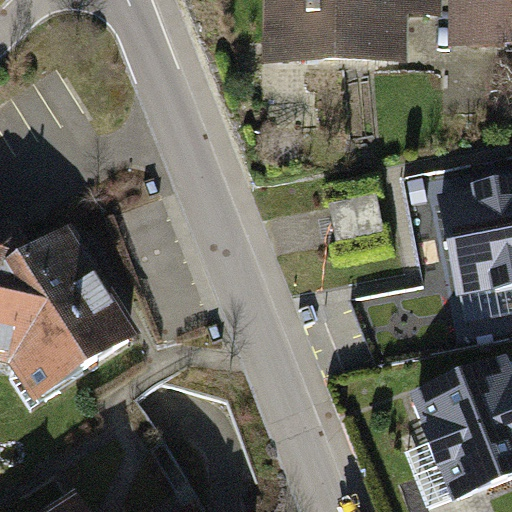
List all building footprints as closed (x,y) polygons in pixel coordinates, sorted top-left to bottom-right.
[(262,0),(260,64),(408,69),(410,16),(439,17),(439,0),(262,0)] [(511,0),(451,0),(452,61),(511,61),(511,0)] [(511,196),(446,210),(464,297),(511,287),(511,196)] [(0,366),(29,372),(43,395),(141,335),(73,223),(44,241),(0,231),(0,366)] [(511,484),(511,388),(506,372),(420,406),(459,505),(511,484)] [(83,511),(74,499),(54,511),(83,511)]
